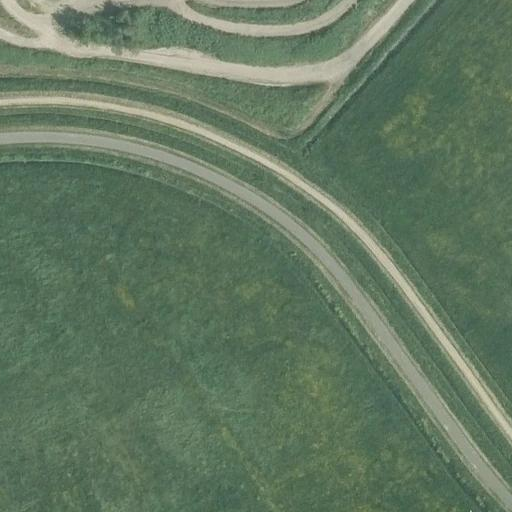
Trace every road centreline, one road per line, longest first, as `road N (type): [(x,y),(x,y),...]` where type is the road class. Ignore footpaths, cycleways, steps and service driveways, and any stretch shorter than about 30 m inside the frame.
road 1 (unknown): [(511,435),(363,236),(272,165),(159,116),(76,101),(0,102)]
road 2 (track): [(0,34),(183,60),(332,70),(408,0)]
road 3 (track): [(169,0),(248,29),(299,28),(333,17),(350,0)]
